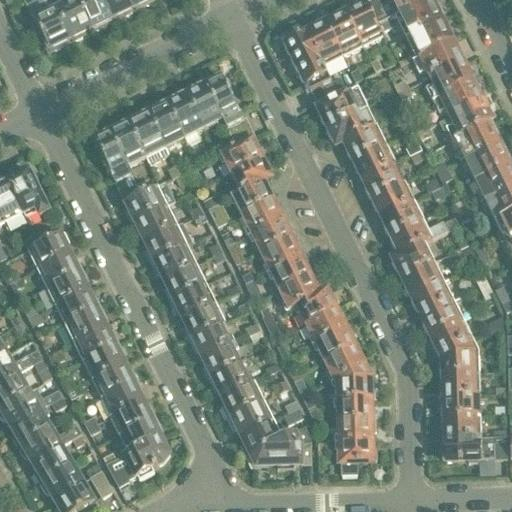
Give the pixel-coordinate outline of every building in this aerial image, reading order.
[(22,0),(27,8),(28,8),(35,23),(35,24),(35,25),(32,27),(37,37),(40,35),(50,54),(52,53),(55,54),(61,51),(62,48),(71,43),(54,13),(48,0),(22,0)] [(102,0),(80,0),(77,2),(92,33),(95,32),(98,33),(103,30),(104,27),(114,22),(102,0)] [(128,0),(102,0),(114,22),(123,17),(126,19),(132,16),(132,13),(134,12),(128,0)] [(155,0),(128,0),(134,12),(144,7),(147,8),(153,5),(153,3),(156,1),(155,0)] [(377,2),(367,7),(378,29),(390,22),(399,18),(431,2),(430,0),(385,0),(386,1),(378,5),(377,2)] [(77,2),(54,13),(71,43),(74,42),(76,43),(82,41),(83,38),(92,33),(77,2)] [(399,18),(410,40),(443,24),(441,22),(444,18),(441,11),(436,11),(431,2),(399,18)] [(382,36),(378,29),(367,7),(365,7),(361,5),(355,8),(354,13),(346,17),(362,51),(384,40),(382,36)] [(343,60),(362,51),(346,17),(345,17),(341,15),(334,18),(332,23),(326,26),(343,60)] [(378,29),(382,36),(394,30),(390,22),(378,29)] [(410,40),(420,60),(453,45),(448,35),(451,31),(447,25),(443,24),(410,40)] [(323,70),(343,60),(326,26),(325,27),(321,25),(314,28),(314,33),(306,36),(323,70)] [(310,97),(312,96),(318,106),(336,97),(336,96),(334,93),(332,87),(329,83),(323,70),(306,36),(297,41),(293,39),(286,42),(286,47),(293,63),(290,65),(297,80),(301,78),(310,97)] [(426,74),(430,82),(463,66),(459,58),(461,54),(457,48),(454,47),(453,45),(420,60),(413,64),(419,77),(426,74)] [(410,60),(399,66),(401,70),(412,64),(410,60)] [(371,66),(375,76),(382,72),(378,63),(371,66)] [(427,92),(433,106),(473,86),(472,83),(473,80),(470,73),(466,73),(463,66),(430,82),(433,89),(427,92)] [(351,76),(356,86),(362,82),(357,73),(351,76)] [(224,124),(232,141),(250,132),(245,122),(243,123),(230,96),(222,80),(220,81),(219,80),(208,85),(209,87),(205,88),(224,124)] [(386,81),(376,86),(383,101),(393,96),(386,81)] [(337,95),(344,92),(339,82),(332,85),(337,95)] [(394,89),(398,97),(409,91),(405,84),(394,89)] [(446,114),(450,122),(483,105),(479,99),(481,95),(477,89),(474,87),(473,86),(433,106),(439,117),(446,114)] [(204,134),(224,124),(205,88),(197,93),(195,91),(189,94),(189,97),(186,98),(204,134)] [(409,91),(398,97),(402,104),(412,99),(409,91)] [(326,131),(327,131),(368,111),(358,92),(318,111),(321,119),(320,121),(323,130),(327,130),(326,131)] [(198,137),(204,134),(186,98),(177,102),(176,101),(170,104),(170,106),(167,107),(185,143),(188,149),(201,142),(198,137)] [(450,122),(440,127),(450,147),(454,144),(455,145),(493,126),(491,123),(493,120),(490,114),(486,113),(483,105),(450,122)] [(165,153),(185,143),(167,107),(158,112),(156,111),(150,114),(150,116),(148,117),(165,153)] [(387,113),(391,121),(402,116),(398,108),(387,113)] [(336,149),(344,145),(376,129),(368,111),(327,131),(327,132),(326,134),(330,142),(333,143),(336,149)] [(402,116),(391,121),(395,129),(406,124),(402,116)] [(168,159),(165,153),(148,117),(139,122),(137,120),(131,123),(131,126),(129,127),(146,162),(149,168),(168,159)] [(414,129),(418,137),(429,131),(425,124),(414,129)] [(455,156),(461,167),(501,147),(497,138),(498,137),(493,126),(455,145),(459,154),(455,156)] [(128,171),(146,162),(129,127),(120,131),(118,130),(112,133),(112,135),(109,136),(128,171)] [(353,164),(353,166),(386,149),(376,129),(344,145),(348,153),(346,155),(350,163),(353,164)] [(429,131),(418,137),(421,144),(432,139),(429,131)] [(227,166),(233,177),(264,162),(262,161),(264,159),(261,152),(257,152),(253,143),(256,142),(250,132),(232,141),(233,143),(220,149),(223,155),(219,157),(220,160),(219,161),(222,166),(223,166),(224,168),(227,166)] [(105,136),(93,142),(125,207),(142,198),(137,189),(135,185),(132,180),(128,171),(109,136),(107,137),(105,136)] [(410,160),(422,155),(417,146),(406,152),(410,160)] [(469,175),(474,185),(511,166),(511,164),(507,155),(505,156),(501,147),(461,167),(466,177),(469,175)] [(359,177),(363,184),(396,168),(386,149),(353,166),(354,166),(352,168),(356,176),(359,177)] [(204,154),(209,165),(218,161),(213,150),(204,154)] [(422,155),(410,160),(414,167),(425,161),(422,155)] [(190,174),(194,172),(195,172),(199,170),(194,161),(185,165),(190,174)] [(231,192),(234,199),(242,195),(266,184),(272,181),(268,174),(270,171),(267,164),(263,164),(264,162),(233,177),(239,188),(231,192)] [(434,169),(438,178),(447,173),(443,164),(434,169)] [(476,198),(481,208),(511,192),(511,166),(474,185),(480,196),(476,198)] [(372,201),(371,204),(405,187),(396,168),(363,184),(366,191),(365,193),(369,201),(372,201)] [(176,170),(169,173),(173,182),(175,181),(180,179),(176,170)] [(6,185),(23,217),(25,222),(38,216),(40,219),(49,214),(41,198),(35,186),(38,185),(33,174),(30,176),(29,174),(26,175),(24,172),(8,180),(10,183),(6,185)] [(190,174),(187,176),(190,184),(191,184),(193,189),(201,185),(195,172),(194,172),(190,174)] [(447,173),(438,178),(442,187),(452,182),(447,173)] [(180,179),(175,181),(179,190),(191,184),(190,184),(187,176),(180,179)] [(137,189),(142,198),(152,193),(148,183),(137,189)] [(429,197),(432,196),(441,191),(437,183),(425,189),(429,197)] [(234,199),(244,219),(275,204),(273,203),(275,200),(271,194),(268,193),(264,186),(267,185),(266,184),(242,195),(234,199)] [(0,187),(0,216),(5,226),(23,217),(6,185),(0,188),(0,187)] [(378,214),(382,221),(414,205),(405,187),(371,204),(373,203),(373,204),(371,206),(375,214),(378,214)] [(441,191),(432,196),(436,203),(448,197),(444,190),(441,191)] [(126,217),(131,228),(167,210),(157,191),(152,193),(142,198),(125,207),(129,215),(126,217)] [(490,217),(495,227),(511,218),(511,192),(481,208),(486,218),(490,217)] [(460,203),(452,206),(459,219),(465,216),(466,215),(460,203)] [(244,219),(253,238),(283,223),(279,215),(280,212),(277,206),(274,205),(275,204),(244,219)] [(390,240),(391,241),(423,225),(414,205),(382,221),(385,228),(384,231),(387,238),(391,239),(390,240)] [(221,207),(209,213),(216,228),(218,232),(230,226),(221,207)] [(141,238),(145,246),(177,230),(167,210),(131,228),(137,240),(141,238)] [(190,216),(193,222),(202,218),(199,212),(190,216)] [(465,216),(459,219),(462,226),(469,223),(465,216)] [(202,218),(193,222),(196,229),(205,224),(202,218)] [(496,238),(501,249),(511,243),(511,218),(495,227),(499,236),(496,238)] [(397,252),(400,258),(424,246),(425,248),(448,236),(447,236),(459,230),(455,222),(443,228),(442,226),(428,234),(423,225),(391,241),(392,241),(390,244),(394,252),(397,252)] [(253,238),(262,257),(293,241),(292,241),(293,238),(290,231),(287,231),(283,223),(253,238)] [(145,256),(151,267),(187,249),(177,230),(145,246),(149,254),(145,256)] [(36,241),(39,249),(52,243),(47,233),(35,239),(36,241)] [(222,240),(227,251),(234,247),(228,236),(222,240)] [(28,254),(38,274),(70,258),(66,250),(70,248),(65,238),(61,239),(61,238),(52,243),(39,249),(28,254)] [(466,240),(457,244),(461,253),(469,249),(470,248),(466,240)] [(39,249),(36,241),(24,247),(28,254),(39,249)] [(262,257),(272,276),(302,261),(298,253),(299,250),(296,243),(293,243),(293,241),(262,257)] [(509,256),(511,262),(511,243),(501,249),(505,258),(509,256)] [(474,250),(478,259),(486,255),(490,253),(486,245),(474,250)] [(399,275),(402,282),(434,266),(425,248),(424,246),(400,258),(392,262),(393,264),(392,266),(396,274),(399,275)] [(209,251),(213,260),(222,255),(217,247),(209,251)] [(227,251),(231,257),(237,254),(234,247),(227,251)] [(160,277),(164,285),(197,269),(187,249),(151,267),(156,279),(160,277)] [(461,253),(465,261),(473,257),(469,249),(461,253)] [(222,255),(213,260),(217,268),(226,263),(222,255)] [(486,255),(478,259),(482,267),(490,264),(486,255)] [(38,274),(47,292),(82,274),(77,263),(73,265),(70,258),(38,274)] [(272,276),(281,294),(312,279),(310,278),(312,276),(309,269),(306,269),(302,261),(272,276)] [(411,299),(412,301),(443,285),(434,266),(402,282),(406,289),(404,291),(408,299),(411,299)] [(164,295),(170,306),(206,288),(197,269),(164,285),(168,293),(164,295)] [(47,292),(56,310),(88,294),(85,287),(88,285),(82,274),(47,292)] [(7,290),(10,288),(20,283),(16,276),(4,283),(7,290)] [(250,276),(243,280),(246,288),(254,283),(250,276)] [(291,313),(298,309),(320,298),(316,291),(318,288),(315,281),(312,281),(312,279),(281,294),(291,313)] [(476,284),(479,291),(488,287),(484,279),(476,284)] [(10,288),(14,295),(24,290),(20,283),(10,288)] [(254,284),(246,288),(251,298),(259,294),(254,284)] [(418,313),(421,321),(453,305),(443,285),(412,301),(412,302),(411,305),(415,313),(418,313)] [(488,287),(479,291),(486,304),(494,300),(488,287)] [(179,316),(183,324),(216,308),(206,288),(170,306),(176,317),(179,316)] [(227,294),(230,301),(241,296),(238,289),(227,294)] [(495,293),(499,302),(508,298),(503,289),(495,293)] [(3,291),(0,292),(0,305),(0,306),(8,301),(6,298),(3,291)] [(56,310),(65,329),(101,311),(95,300),(92,301),(88,294),(56,310)] [(298,309),(307,328),(338,313),(337,312),(339,309),(335,302),(332,302),(328,294),(320,298),(298,309)] [(499,302),(502,308),(509,304),(510,304),(508,298),(499,302)] [(509,304),(502,308),(507,317),(511,314),(511,306),(510,304),(509,304)] [(430,337),(431,340),(462,324),(453,305),(421,321),(425,327),(423,329),(427,337),(430,337)] [(238,311),(242,319),(251,315),(247,307),(238,311)] [(184,333),(189,345),(226,327),(216,308),(183,324),(187,332),(184,333)] [(65,329),(74,347),(107,332),(103,324),(106,322),(101,311),(65,329)] [(273,322),(268,311),(259,316),(264,326),(273,322)] [(26,318),(29,325),(40,319),(37,313),(26,318)] [(307,328),(317,347),(347,332),(343,324),(345,321),(341,314),(338,314),(338,313),(307,328)] [(40,319),(29,325),(32,331),(43,325),(40,319)] [(19,320),(11,324),(15,331),(23,327),(19,320)] [(489,327),(492,332),(503,327),(502,321),(489,327)] [(273,322),(264,326),(272,341),(280,337),(273,322)] [(437,351),(440,358),(471,342),(462,324),(431,340),(431,341),(430,344),(434,351),(437,351)] [(23,327),(15,331),(19,339),(27,334),(23,327)] [(199,355),(203,363),(235,347),(226,327),(189,345),(195,357),(199,355)] [(246,332),(249,339),(260,334),(256,327),(246,332)] [(503,327),(492,332),(495,340),(503,340),(503,327)] [(74,347),(84,366),(119,348),(113,337),(110,338),(107,332),(74,347)] [(317,347),(326,366),(356,351),(356,349),(357,347),(354,340),(351,340),(347,332),(317,347)] [(260,334),(249,339),(253,345),(263,340),(260,334)] [(443,377),(443,378),(479,377),(479,357),(471,342),(440,358),(443,365),(440,366),(441,375),(443,377)] [(46,354),(50,361),(61,355),(57,347),(46,354)] [(203,373),(209,384),(245,366),(254,362),(248,350),(239,354),(235,347),(203,363),(207,371),(203,373)] [(84,366),(93,384),(125,368),(121,361),(125,359),(119,348),(84,366)] [(283,364),(289,361),(291,360),(285,349),(278,353),(283,364)] [(326,366),(335,384),(366,369),(362,362),(363,359),(360,352),(357,352),(356,351),(326,366)] [(0,387),(18,377),(19,378),(34,370),(43,365),(38,355),(13,369),(7,358),(0,362),(0,387)] [(61,355),(50,361),(54,368),(65,362),(61,355)] [(218,394),(222,402),(255,385),(251,378),(260,374),(254,362),(245,366),(209,384),(214,395),(218,394)] [(43,365),(34,370),(39,377),(47,372),(43,365)] [(279,374),(276,367),(266,372),(269,378),(279,374)] [(295,367),(287,371),(292,382),(300,378),(295,367)] [(93,384),(102,402),(137,385),(132,374),(128,375),(125,368),(93,384)] [(338,390),(338,404),(372,403),(372,401),(375,399),(374,393),(372,391),(371,381),(371,380),(372,377),(369,371),(366,370),(366,369),(335,384),(338,390)] [(18,377),(0,387),(0,412),(30,396),(19,378),(18,377)] [(444,392),(444,400),(480,399),(479,377),(443,378),(443,380),(441,382),(441,391),(444,392)] [(63,386),(68,396),(76,392),(71,382),(63,386)] [(294,386),(301,400),(309,396),(302,382),(294,386)] [(102,402),(111,421),(143,406),(140,398),(143,396),(137,385),(102,402)] [(222,411),(228,423),(264,405),(255,385),(222,402),(226,410),(222,411)] [(289,393),(285,385),(274,391),(278,398),(289,393)] [(76,392),(68,396),(72,404),(83,398),(79,390),(76,392)] [(30,396),(0,412),(0,420),(2,425),(7,425),(11,431),(46,411),(47,410),(36,392),(30,396)] [(59,395),(52,398),(56,405),(62,402),(62,400),(59,395)] [(309,396),(301,400),(308,413),(316,410),(309,396)] [(445,420),(445,421),(481,420),(480,399),(444,400),(444,408),(442,410),(442,418),(445,420)] [(62,402),(51,408),(56,416),(67,410),(62,402)] [(338,404),(339,425),(373,424),(373,423),(375,422),(375,414),(372,413),(372,403),(338,404)] [(237,433),(241,441),(274,425),(264,405),(228,423),(234,434),(237,433)] [(285,410),(289,417),(299,412),(295,405),(285,410)] [(111,421),(120,440),(156,422),(150,410),(147,412),(143,406),(111,421)] [(505,409),(495,410),(495,419),(506,419),(505,409)] [(46,411),(11,431),(14,437),(12,441),(18,451),(51,432),(50,431),(44,421),(49,418),(46,411)] [(309,415),(318,432),(326,428),(321,419),(320,419),(316,411),(309,415)] [(299,412),(289,417),(283,420),(288,430),(304,422),(299,413),(299,412)] [(445,435),(445,443),(483,442),(483,440),(481,440),(481,420),(445,421),(445,423),(442,425),(442,434),(445,435)] [(85,427),(88,433),(97,428),(94,422),(85,427)] [(120,440),(129,457),(161,441),(158,435),(162,433),(156,422),(120,440)] [(339,425),(339,446),(373,446),(373,437),(376,435),(376,427),(373,426),(373,424),(339,425)] [(242,450),(247,461),(283,444),(283,442),(274,425),(241,441),(245,449),(242,450)] [(97,428),(88,433),(91,440),(101,435),(97,428)] [(51,432),(18,451),(24,461),(29,461),(32,467),(62,450),(63,451),(74,444),(82,439),(77,430),(57,441),(51,432)] [(283,444),(247,461),(252,472),(259,471),(259,470),(277,470),(277,474),(294,473),(294,469),(311,469),(311,448),(311,437),(308,430),(283,442),(283,444)] [(82,439),(74,444),(78,451),(86,445),(82,439)] [(125,460),(118,464),(129,484),(136,481),(137,481),(138,480),(140,484),(154,476),(152,473),(163,467),(170,459),(161,441),(129,457),(124,459),(125,460)] [(446,451),(443,453),(443,461),(446,463),(446,465),(467,465),(469,468),(478,467),(479,465),(482,465),(507,463),(506,441),(493,441),(483,442),(445,443),(446,451)] [(373,446),(339,446),(340,468),(342,468),(342,479),(357,478),(357,468),(374,467),(374,465),(377,463),(377,456),(374,454),(373,446)] [(327,447),(318,447),(318,460),(327,459),(327,447)] [(34,478),(40,488),(73,468),(63,451),(62,450),(32,467),(36,473),(34,478)] [(113,457),(103,462),(107,469),(117,464),(113,457)] [(107,469),(106,469),(107,471),(119,492),(130,486),(129,484),(118,464),(117,464),(107,469)] [(51,497),(54,504),(84,487),(73,468),(40,488),(46,497),(51,497)] [(86,475),(91,483),(102,476),(97,469),(86,475)] [(102,476),(91,483),(102,502),(113,496),(102,476)] [(84,487),(54,504),(58,510),(57,511),(92,511),(97,510),(84,487)]
